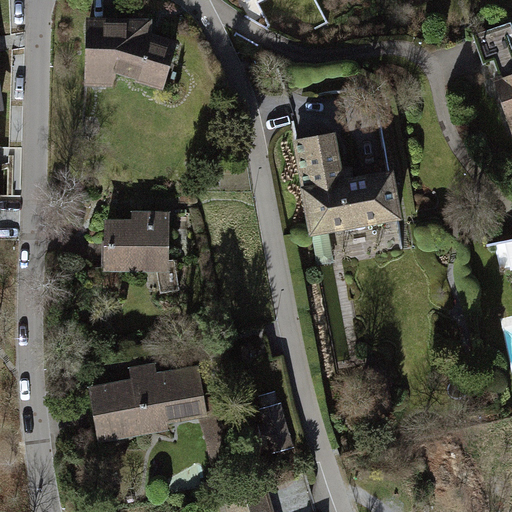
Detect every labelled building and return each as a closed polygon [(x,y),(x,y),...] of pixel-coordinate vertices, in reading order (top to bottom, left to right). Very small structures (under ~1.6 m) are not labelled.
[(316,0),(326,19),(363,0),(316,0)] [(136,31),(88,27),(84,77),(120,77),(166,97),(174,47),(154,38),(136,31)] [(511,79),(493,86),(511,140),(511,79)] [(335,139),(297,144),(312,241),(403,228),(395,174),(341,182),(335,139)] [(138,226),(103,226),(103,276),(168,276),(168,226),(138,226)] [(205,429),(197,377),(91,394),(99,445),(205,429)] [(261,417),(272,462),(305,454),(293,409),(261,417)]
